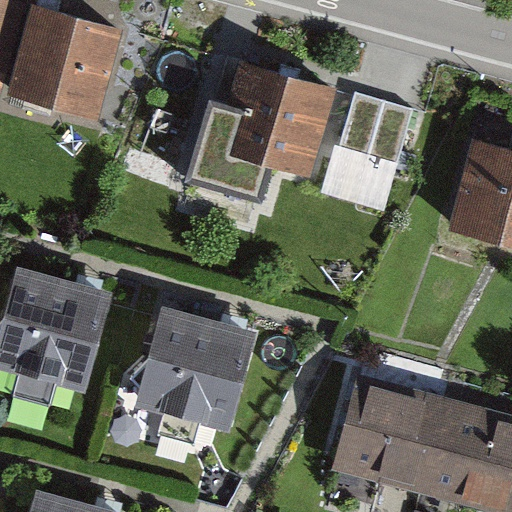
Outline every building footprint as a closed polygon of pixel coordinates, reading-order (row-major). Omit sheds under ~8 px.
[(4,0),(0,0),(0,98),(99,122),(122,27),(4,0)] [(342,83),(238,60),(218,149),(322,172),(342,83)] [(383,210),(424,109),(365,85),(324,186),(383,210)] [(443,227),(511,241),(511,148),(462,138),(443,227)] [(113,235),(194,258),(210,202),(129,179),(113,235)] [(118,292),(23,267),(0,353),(0,362),(93,387),(118,292)] [(162,307),(136,401),(233,427),(259,332),(162,307)] [(511,511),(511,413),(358,378),(334,481),(468,511),(511,511)] [(124,511),(39,491),(34,511),(124,511)]
